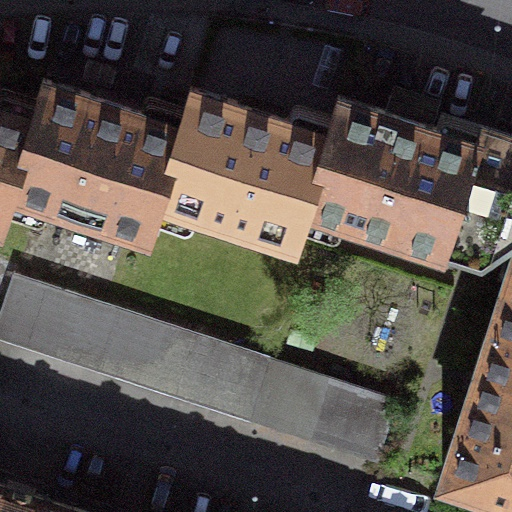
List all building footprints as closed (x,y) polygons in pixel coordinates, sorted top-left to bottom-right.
[(0,220),(46,78),(43,77),(32,112),(0,102),(0,220)] [(46,78),(0,220),(0,223),(2,224),(13,188),(146,232),(193,86),(191,85),(179,121),(113,99),(46,78)] [(193,86),(146,232),(149,232),(161,197),(294,240),(341,94),(338,94),(327,129),(260,108),(193,86)] [(411,117),(341,94),(294,240),(297,241),(308,205),(444,249),(452,224),(484,125),(479,124),(475,138),(411,117)] [(511,134),(484,125),(452,224),(511,243),(511,134)] [(0,334),(28,343),(60,354),(80,296),(15,275),(0,318),(0,334)] [(511,287),(505,285),(443,478),(511,500),(511,287)] [(92,364),(123,374),(143,317),(80,296),(60,354),(92,364)] [(155,384),(186,394),(206,337),(143,317),(123,374),(155,384)] [(218,405),(249,415),(268,358),(206,337),(186,394),(218,405)] [(281,425),(312,436),(331,378),(268,358),(249,415),(281,425)] [(344,446),(377,457),(395,399),(331,378),(312,436),(344,446)] [(70,511),(72,506),(17,488),(0,482),(0,511),(70,511)]
